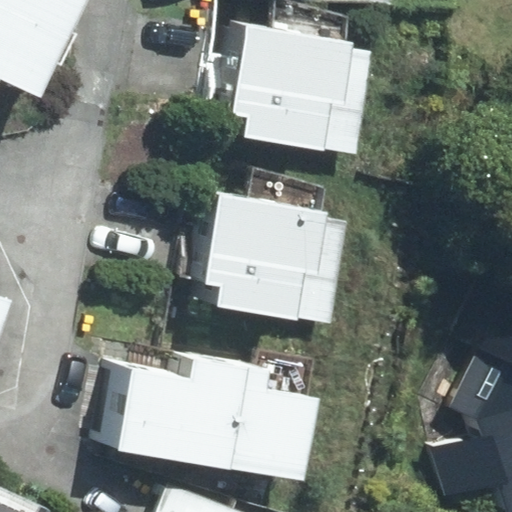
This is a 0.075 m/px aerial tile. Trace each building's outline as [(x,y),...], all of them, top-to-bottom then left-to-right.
[(0,0),(0,79),(28,92),(69,0),(0,0)] [(277,4),(274,30),(234,25),(221,114),(250,118),(247,138),(356,154),(372,46),(345,43),(349,15),(277,4)] [(251,199),(222,194),(206,282),(223,285),(220,305),(328,323),(347,214),(324,210),(328,184),(256,171),(251,199)] [(511,511),(511,287),(483,274),(452,338),(478,351),(451,405),(477,418),(483,435),(433,450),(448,500),(502,484),(511,511)] [(102,359),(88,440),(306,479),(321,397),(268,388),(271,370),(175,353),(172,372),(102,359)] [(238,511),(169,485),(157,511),(238,511)]
